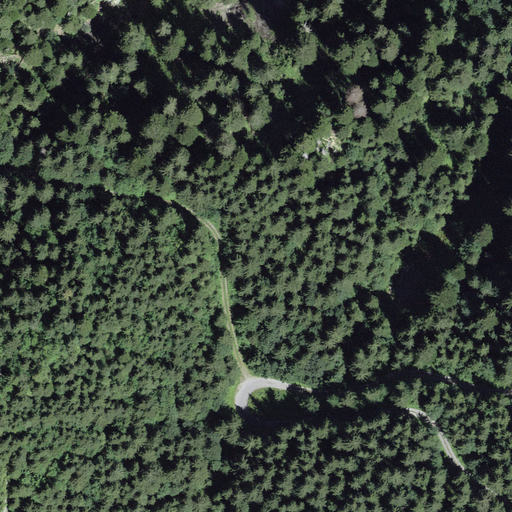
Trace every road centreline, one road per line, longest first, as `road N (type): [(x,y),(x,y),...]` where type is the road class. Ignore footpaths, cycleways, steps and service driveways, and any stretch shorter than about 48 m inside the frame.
road 1 (track): [(483,490),(456,467),(430,415),(266,424),(243,420),(234,409),(238,393),(252,382),(341,396),(387,376),(408,376),(511,394)]
road 2 (track): [(252,382),(236,349),(219,245),(206,222),(176,203),(0,172)]
